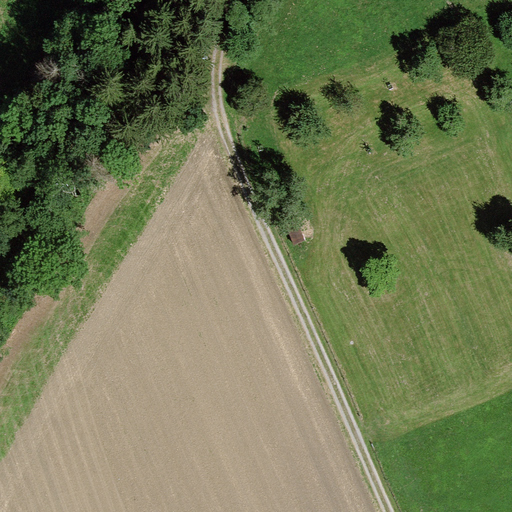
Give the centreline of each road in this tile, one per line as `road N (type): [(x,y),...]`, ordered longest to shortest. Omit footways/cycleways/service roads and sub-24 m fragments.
road 1 (track): [(391,511),(222,124),(219,57),(236,0)]
road 2 (track): [(0,128),(98,0)]
